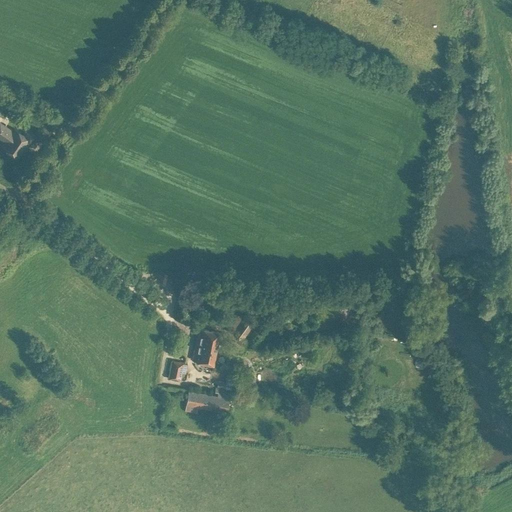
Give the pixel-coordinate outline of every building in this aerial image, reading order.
[(13,131),(0,121),(0,136),(6,141),(7,140),(11,143),(6,149),(17,157),(32,137),(25,132),(23,134),(15,129),(13,131)] [(251,309),(253,320),(266,317),(264,306),(251,309)] [(226,328),(242,339),(254,323),(238,311),(226,328)] [(193,360),(213,363),(219,332),(199,328),(193,360)] [(169,378),(180,380),(183,363),(173,361),(169,378)] [(227,410),(229,396),(198,391),(188,390),(186,403),(197,405),(227,410)]
